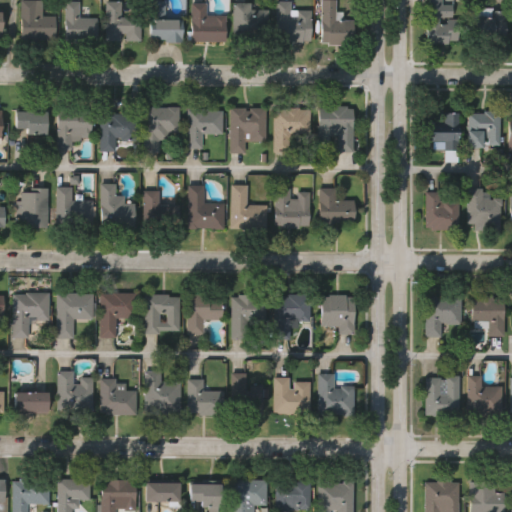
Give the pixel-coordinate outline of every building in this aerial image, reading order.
[(41,0),(41,16),(54,16),(54,40),(19,40),(19,0),(41,0)] [(353,20),(353,43),(320,42),(320,0),(335,0),(335,20),(353,20)] [(424,43),(424,0),(440,0),(440,4),(454,5),(452,44),(424,43)] [(180,41),(149,41),(149,1),(164,1),(164,18),(180,18),(180,41)] [(310,42),(274,42),(274,1),(290,1),(290,10),(310,10),(310,42)] [(96,18),(96,42),(64,42),(64,2),(79,2),(79,18),(96,18)] [(123,2),(123,14),(140,14),(140,40),(105,40),(105,2),(123,2)] [(189,2),(206,2),(206,14),(225,14),(225,41),(189,41),(189,2)] [(234,41),(232,4),(266,3),(267,40),(234,41)] [(473,38),(473,10),(502,10),(502,38),(473,38)] [(178,106),(178,139),(162,139),(161,151),(143,151),(144,106),(178,106)] [(335,151),(335,138),(317,138),(317,106),(351,106),(352,151),(335,151)] [(228,107),(265,107),(265,142),(246,142),(245,152),(228,152),(228,107)] [(272,108),(309,108),(309,147),(272,147),(272,108)] [(222,109),(222,134),(202,134),(202,148),(186,148),(186,109),(222,109)] [(43,110),(43,140),(25,140),(25,135),(13,135),(13,110),(43,110)] [(55,148),(55,110),(90,110),(90,140),(71,140),(71,148),(55,148)] [(456,112),(456,146),(425,146),(425,121),(441,121),(441,112),(456,112)] [(465,112),(498,112),(498,146),(465,146),(465,112)] [(115,150),(99,150),(99,113),(135,113),(135,140),(115,140),(115,150)] [(114,183),(114,195),(124,195),(124,202),(133,202),(133,227),(99,227),(99,183),(114,183)] [(203,202),(222,202),(222,228),(186,228),(186,184),(203,184),(203,202)] [(230,228),(230,184),(246,184),(246,204),(266,204),(266,228),(230,228)] [(92,200),(91,225),(54,224),(55,187),(73,187),(73,199),(92,200)] [(19,227),(19,188),(47,188),(47,227),(19,227)] [(318,188),(337,188),(337,199),(353,199),(353,222),(318,222),(318,188)] [(274,227),(274,189),(308,189),(308,227),(274,227)] [(465,189),(488,189),(488,198),(499,198),(499,230),(465,230),(465,189)] [(159,204),(178,204),(178,227),(142,228),(142,191),(159,191),(159,204)] [(423,229),(423,194),(456,194),(456,229),(423,229)] [(48,321),(28,321),(28,337),(11,337),(11,293),(48,293),(48,321)] [(92,293),(92,319),(73,319),(73,339),(55,339),(55,293),(92,293)] [(135,293),(135,318),(115,318),(115,337),(99,337),(99,293),(135,293)] [(202,319),(202,334),(186,334),(186,294),(221,294),(221,319),(202,319)] [(274,294),(309,294),(309,321),(297,321),(297,327),(289,327),(289,339),(274,339),(274,294)] [(143,333),(143,295),(178,295),(178,333),(143,333)] [(230,295),(264,295),(264,327),(255,327),(255,340),(230,340),(230,295)] [(319,326),(319,295),(352,295),(352,333),(337,333),(337,326),(319,326)] [(423,295),(458,295),(458,324),(439,324),(439,337),(423,336),(423,295)] [(501,336),(485,336),(486,323),(469,322),(469,298),(502,298),(501,336)] [(57,371),(73,371),(73,377),(91,377),(91,413),(57,413),(57,371)] [(178,381),(178,413),(144,413),(144,371),(159,371),(159,381),(178,381)] [(317,415),(317,373),(334,373),(334,385),(353,385),(353,415),(317,415)] [(479,386),(500,387),(500,415),(465,415),(465,376),(479,376),(479,386)] [(422,377),(456,377),(456,415),(422,415),(422,377)] [(289,378),(289,381),(309,382),(309,414),(272,414),(273,378),(289,378)] [(203,391),(223,391),(223,414),(186,414),(186,380),(202,379),(203,391)] [(99,415),(99,380),(124,380),(124,391),(135,391),(135,415),(99,415)] [(261,415),(231,415),(231,385),(261,385),(261,415)] [(13,413),(13,391),(46,391),(46,413),(13,413)] [(56,511),(56,479),(88,479),(89,500),(75,500),(75,511),(56,511)] [(229,511),(229,479),(266,479),(266,505),(254,505),(254,511),(229,511)] [(115,509),(115,511),(99,511),(99,480),(134,480),(134,509),(115,509)] [(335,511),(329,511),(316,511),(317,480),(353,481),(352,511),(335,511)] [(48,481),(48,503),(26,503),(26,511),(11,511),(11,481),(48,481)] [(502,492),(502,511),(466,511),(466,481),(493,481),(493,492),(502,492)] [(142,501),(142,482),(177,482),(177,501),(142,501)] [(275,509),(275,482),(310,482),(310,509),(275,509)] [(422,511),(422,482),(456,482),(456,511),(422,511)] [(187,502),(187,483),(218,483),(218,511),(201,511),(201,502),(187,502)]
